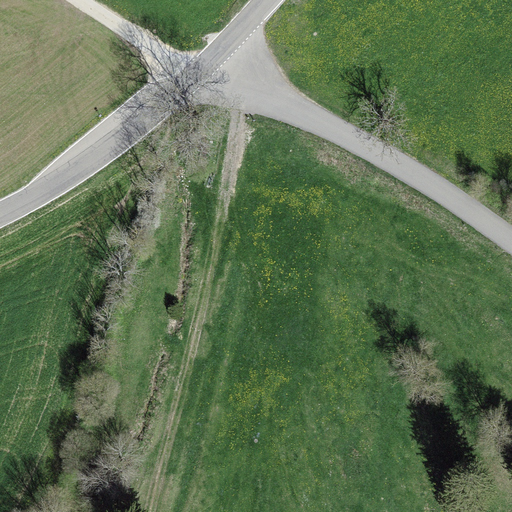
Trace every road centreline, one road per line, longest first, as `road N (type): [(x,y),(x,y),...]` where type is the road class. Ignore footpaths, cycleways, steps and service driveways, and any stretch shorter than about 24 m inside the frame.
road 1 (track): [(149,511),(247,88)]
road 2 (unclassified): [(194,74),(247,88),(370,148),(511,245)]
road 3 (tertiary): [(194,74),(82,166),(0,213)]
